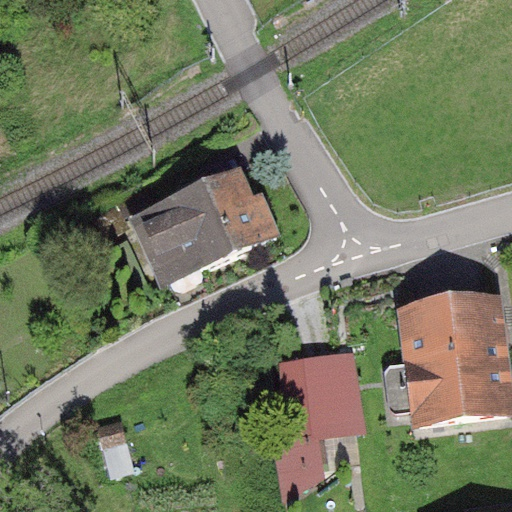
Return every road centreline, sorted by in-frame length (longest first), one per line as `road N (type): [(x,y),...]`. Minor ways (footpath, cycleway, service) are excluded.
road 1 (residential): [(352,245),(136,355),(43,411),(0,448)]
road 2 (residential): [(352,245),(217,0)]
road 3 (residential): [(511,214),(428,238),(352,245)]
